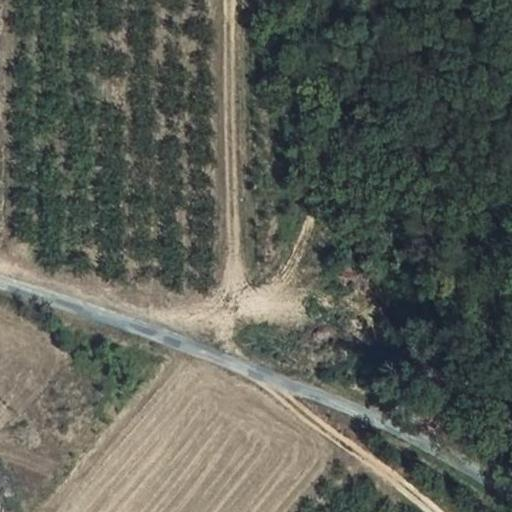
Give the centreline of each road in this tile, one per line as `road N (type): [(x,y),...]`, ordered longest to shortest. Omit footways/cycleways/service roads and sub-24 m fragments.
road 1 (unclassified): [(0,279),(274,379),(511,495)]
road 2 (track): [(204,351),(222,306),(271,292),(293,263),(346,127),(355,0)]
road 3 (track): [(222,306),(234,220),(227,0)]
road 4 (track): [(274,379),(451,511)]
